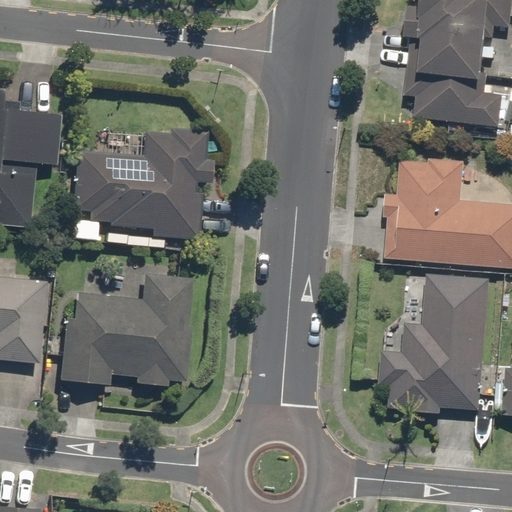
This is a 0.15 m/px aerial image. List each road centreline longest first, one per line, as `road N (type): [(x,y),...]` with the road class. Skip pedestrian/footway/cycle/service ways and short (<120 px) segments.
road 1 (residential): [(310,53),(274,418)]
road 2 (residential): [(0,23),(310,53)]
road 3 (residential): [(0,442),(221,466)]
road 4 (residential): [(511,491),(331,480)]
